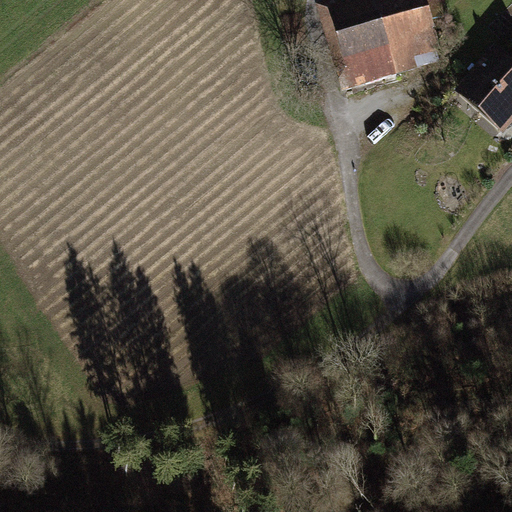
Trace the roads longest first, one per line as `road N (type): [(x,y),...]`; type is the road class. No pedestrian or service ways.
road 1 (track): [(0,447),(92,446),(164,434),(267,401),(363,344),(402,300)]
road 2 (track): [(402,300),(511,173)]
